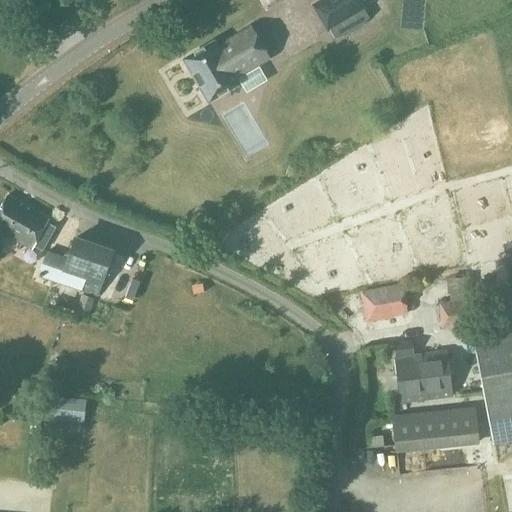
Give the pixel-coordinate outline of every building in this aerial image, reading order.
[(323,0),(314,6),(328,30),(330,29),(335,37),(347,33),(359,27),(367,18),(362,10),(365,8),(359,0),(323,0)] [(269,58),(252,28),(223,45),(224,46),(218,50),(215,44),(214,42),(212,43),(213,43),(186,59),(184,60),(185,62),(185,61),(208,100),(209,102),(211,101),(210,100),(237,85),(239,84),(238,82),(237,83),(235,78),(269,58)] [(7,197),(0,209),(0,231),(33,250),(34,247),(43,252),(56,228),(47,223),(48,222),(49,220),(7,197)] [(99,298),(114,255),(74,241),(67,260),(47,253),(39,277),(99,298)] [(137,283),(114,277),(107,299),(130,306),(137,283)] [(361,294),(367,322),(406,314),(401,287),(361,294)] [(76,315),(89,319),(95,300),(83,296),(76,315)] [(470,327),(469,302),(440,303),(442,328),(470,327)] [(511,327),(473,335),(493,442),(511,438),(511,327)] [(452,397),(447,354),(408,358),(406,343),(394,344),(395,354),(396,354),(401,403),(452,397)] [(47,398),(45,418),(82,421),(84,402),(47,398)] [(476,423),(395,432),(397,452),(478,444),(476,423)] [(383,435),(368,434),(368,447),(382,448),(383,435)]
